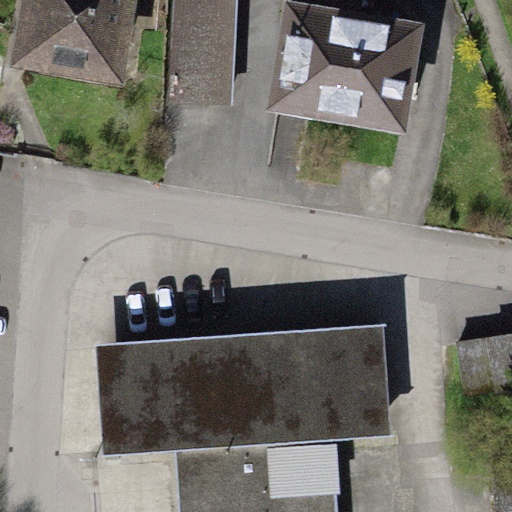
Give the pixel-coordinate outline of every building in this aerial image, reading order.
[(27,0),(21,60),(116,70),(123,0),(27,0)] [(287,0),(287,13),(270,97),(392,121),(409,36),(407,36),(408,31),(379,26),(378,31),(348,25),(349,0),(287,0)] [(354,323),(117,333),(123,463),(174,461),(176,511),(326,511),(323,444),(358,442),(354,323)] [(511,396),(511,336),(458,342),(464,394),(493,391),(493,398),(511,396)] [(511,511),(511,466),(488,468),(490,511),(511,511)]
